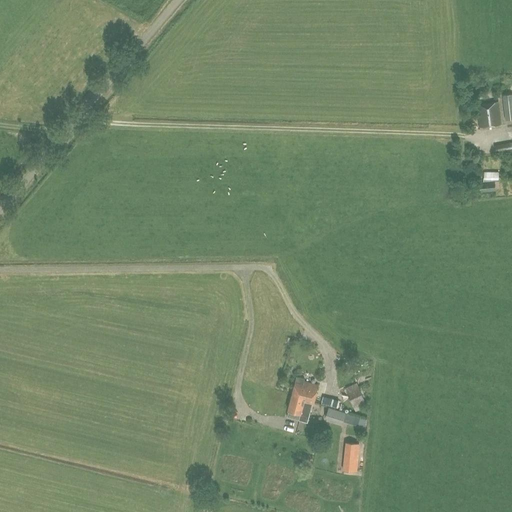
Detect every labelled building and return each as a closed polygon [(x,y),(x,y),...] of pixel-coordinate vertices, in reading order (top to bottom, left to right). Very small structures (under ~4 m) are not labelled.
[(511,118),(511,93),(503,95),(506,119),(511,118)] [(498,102),(476,104),(480,127),(501,124),(498,102)] [(511,152),(511,142),(495,145),(497,155),(511,152)] [(478,193),(494,191),(493,181),(498,181),(498,172),(483,173),(483,182),(477,182),(478,193)] [(304,381),(305,378),(297,375),(292,394),(297,395),(298,393),(301,394),(301,393),(304,394),(305,394),(307,395),(307,397),(308,397),(307,398),(310,399),(309,401),(314,402),(319,384),(304,381)] [(365,401),(357,382),(343,389),(350,409),(365,401)] [(313,406),(314,402),(309,401),(310,399),(307,398),(308,397),(307,397),(307,395),(305,394),(304,394),(301,393),(301,394),(298,393),(297,395),(292,394),(288,409),(301,412),(299,419),(308,421),(312,406),(313,406)] [(345,413),(328,408),(326,416),(343,421),(345,413)] [(362,440),(348,438),(344,466),(358,468),(362,440)]
